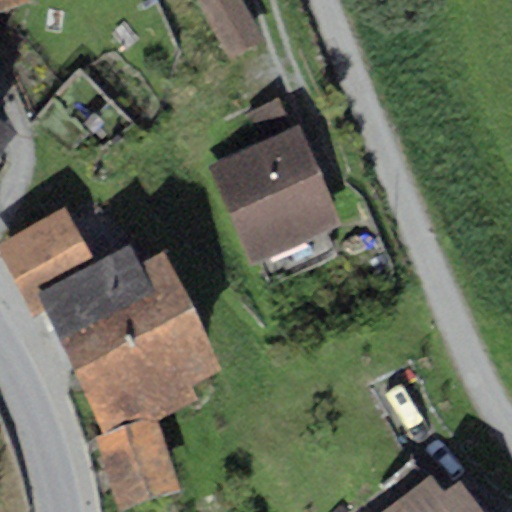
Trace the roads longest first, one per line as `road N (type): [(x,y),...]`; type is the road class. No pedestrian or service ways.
road 1 (residential): [(511,429),(482,382),(324,0)]
road 2 (tertiary): [(0,358),(36,429),(57,511)]
